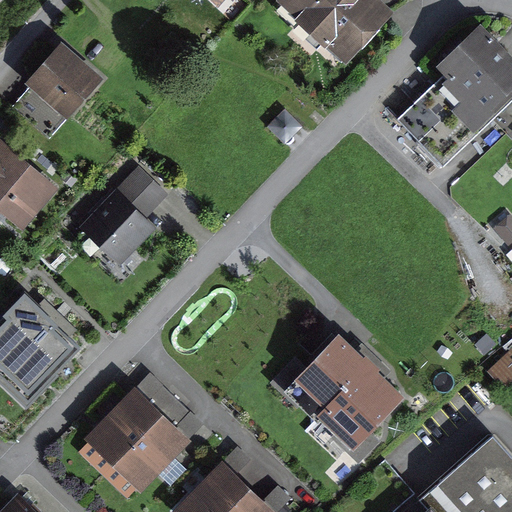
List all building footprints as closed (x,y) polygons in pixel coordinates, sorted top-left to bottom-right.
[(393,5),(387,0),(288,0),(348,54),(393,5)] [(401,110),(445,157),(511,94),(511,56),(483,26),(445,61),(449,65),(401,110)] [(49,133),(99,76),(61,43),(29,79),(34,84),(16,104),(49,133)] [(59,176),(0,128),(0,204),(22,222),(59,176)] [(169,187),(144,161),(123,183),(148,208),(169,187)] [(156,222),(118,185),(82,222),(120,258),(156,222)] [(0,302),(0,363),(27,390),(72,344),(15,288),(0,302)] [(331,395),(319,409),(355,441),(401,389),(338,333),(304,372),(331,395)] [(138,386),(91,434),(116,458),(162,409),(138,386)] [(162,409),(116,458),(140,481),(187,433),(162,409)] [(511,511),(511,453),(494,433),(426,491),(437,503),(426,511),(511,511)] [(180,511),(224,511),(248,487),(223,464),(179,511),(180,511)] [(271,511),(273,511),(248,487),(224,511),(271,511)] [(45,511),(27,494),(9,511),(45,511)]
